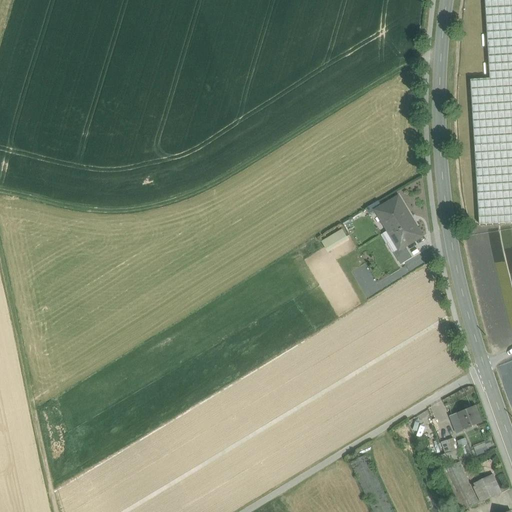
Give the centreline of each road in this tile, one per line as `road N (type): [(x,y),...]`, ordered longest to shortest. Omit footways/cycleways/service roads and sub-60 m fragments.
road 1 (track): [(0,190),(120,210),(168,201),(442,46)]
road 2 (tertiary): [(447,0),(439,120),(449,225),(461,292),(511,442)]
road 3 (track): [(511,350),(246,511)]
